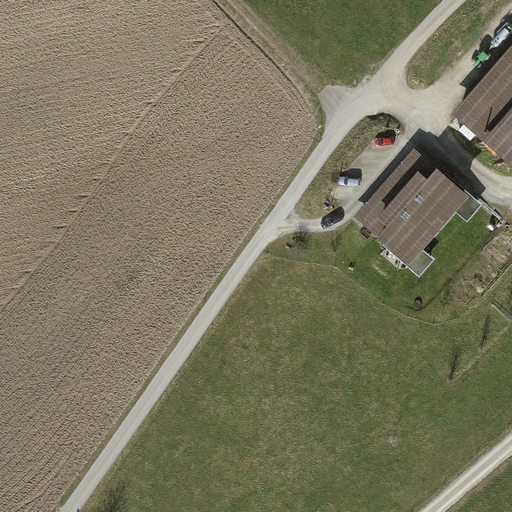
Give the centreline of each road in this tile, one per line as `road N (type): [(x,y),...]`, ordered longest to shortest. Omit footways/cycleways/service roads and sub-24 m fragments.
road 1 (track): [(72,511),(350,112),(457,0)]
road 2 (track): [(350,112),(233,0)]
